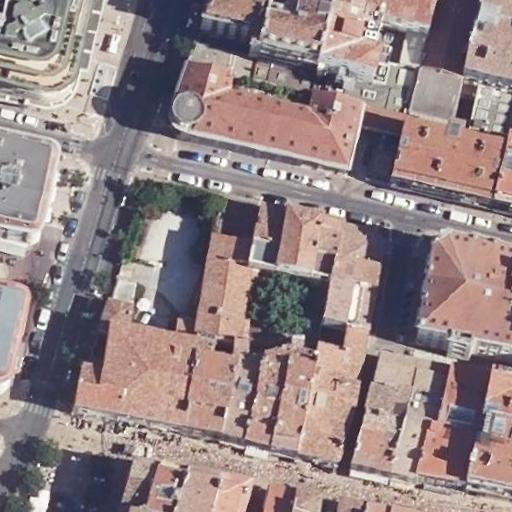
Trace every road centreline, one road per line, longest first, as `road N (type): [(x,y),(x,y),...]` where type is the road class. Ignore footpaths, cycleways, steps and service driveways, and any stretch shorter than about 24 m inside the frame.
road 1 (residential): [(27,429),(131,441),(451,511)]
road 2 (residential): [(117,148),(407,215)]
road 3 (tertiary): [(27,429),(117,148)]
road 4 (tertiary): [(117,148),(166,0)]
road 5 (residential): [(407,215),(387,334),(373,349)]
